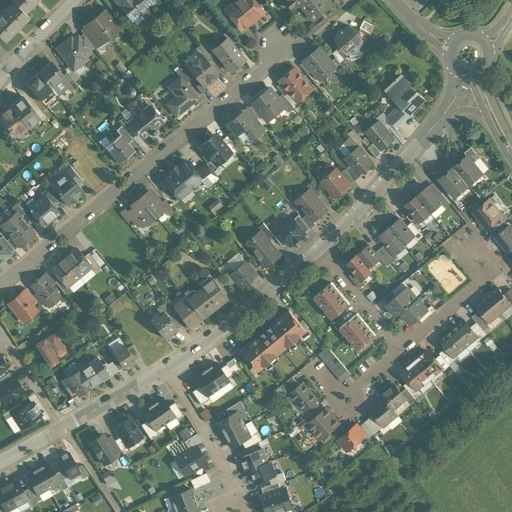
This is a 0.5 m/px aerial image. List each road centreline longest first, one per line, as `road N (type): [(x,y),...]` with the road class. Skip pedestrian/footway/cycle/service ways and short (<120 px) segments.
road 1 (residential): [(0,284),(277,54)]
road 2 (residential): [(320,248),(162,368)]
road 3 (residential): [(162,368),(237,500),(218,511)]
road 4 (residential): [(434,127),(320,248)]
road 5 (residential): [(471,251),(486,277),(398,349)]
road 6 (residential): [(320,248),(398,349)]
road 7 (residential): [(398,349),(338,400),(309,366)]
